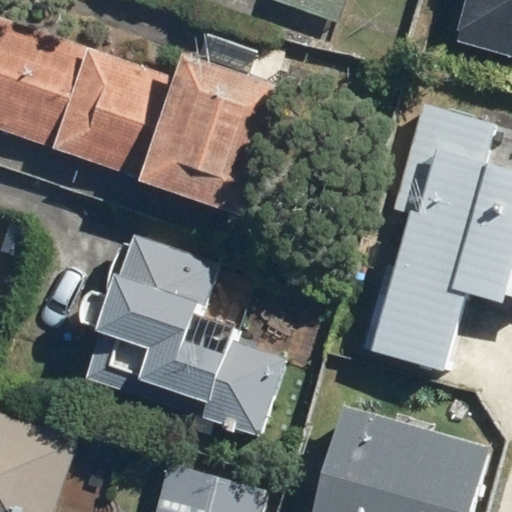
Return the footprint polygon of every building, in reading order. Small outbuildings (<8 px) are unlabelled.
[(355,0),(279,0),(277,7),(347,28),(355,0)] [(511,0),(480,0),(467,45),(469,46),(511,58),(511,0)] [(198,60),(190,81),(189,84),(0,17),(0,130),(154,184),(153,187),(254,222),(299,95),(198,60)] [(397,268),(371,351),(455,377),(479,300),(511,308),(511,173),(494,168),(506,130),(428,105),(395,210),(420,218),(405,270),(397,268)] [(259,436),(285,357),(234,341),(239,328),(200,316),(218,263),(138,235),(87,381),(259,436)] [(472,511),(489,449),(343,410),(314,511),(472,511)] [(0,511),(61,511),(84,441),(0,414),(0,511)] [(268,511),(274,492),(178,466),(165,511),(268,511)]
